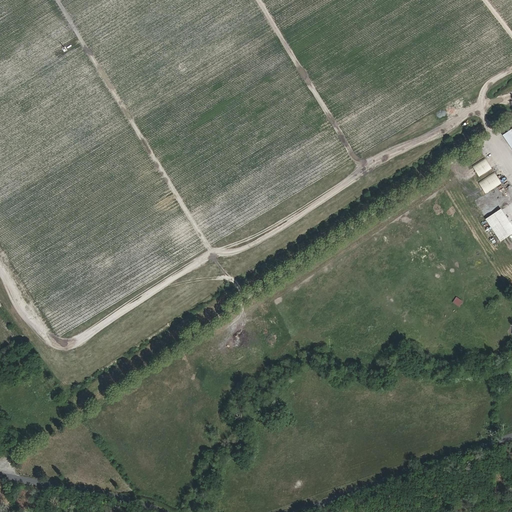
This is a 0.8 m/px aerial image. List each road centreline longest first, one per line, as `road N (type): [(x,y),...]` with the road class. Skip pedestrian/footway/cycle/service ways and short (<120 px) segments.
road 1 (unclassified): [(511,437),(303,511)]
road 2 (unclassified): [(166,511),(0,472)]
